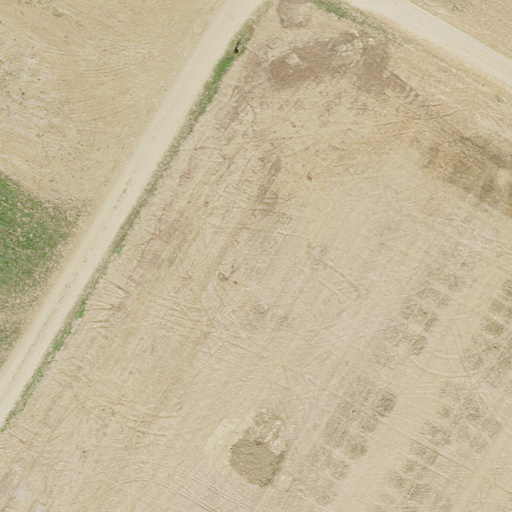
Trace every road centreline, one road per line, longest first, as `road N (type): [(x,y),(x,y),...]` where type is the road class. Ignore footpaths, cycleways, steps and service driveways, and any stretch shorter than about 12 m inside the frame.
road 1 (track): [(237,0),(0,390)]
road 2 (track): [(511,85),(372,0)]
